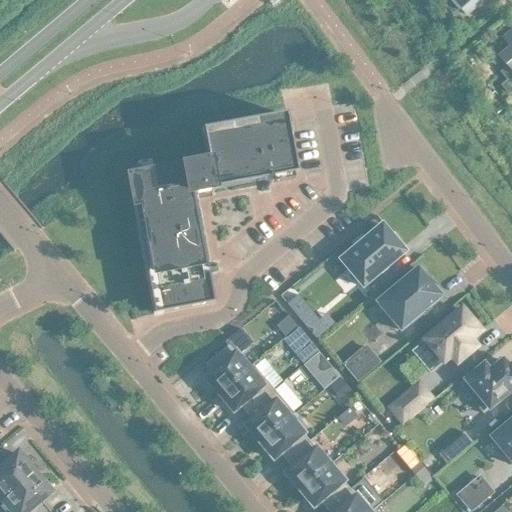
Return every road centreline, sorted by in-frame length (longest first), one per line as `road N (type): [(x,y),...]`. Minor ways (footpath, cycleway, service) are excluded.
road 1 (residential): [(328,104),(336,195),(256,257),(243,277),(242,299),(208,318),(164,326),(126,351)]
road 2 (residential): [(126,351),(261,511)]
road 3 (residential): [(391,96),(511,262)]
road 4 (residential): [(121,511),(0,363)]
road 5 (secondary): [(0,97),(115,0)]
